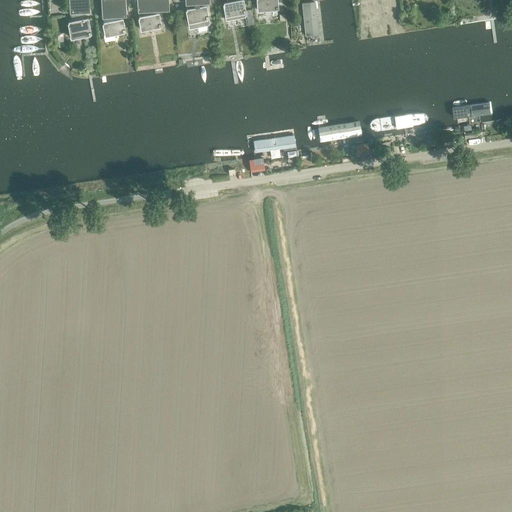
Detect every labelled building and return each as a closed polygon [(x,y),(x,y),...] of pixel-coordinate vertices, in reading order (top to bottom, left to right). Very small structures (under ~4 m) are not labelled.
[(68,0),(69,13),(70,13),(83,13),(89,12),(88,0),(68,0)] [(100,0),(101,18),(105,18),(119,17),(126,17),(124,0),(100,0)] [(136,0),(137,12),(141,12),(154,11),(169,10),(168,0),(136,0)] [(229,0),(225,0),(226,2),(223,3),(226,20),(246,16),(243,0),(239,0),(230,2),(229,0)] [(256,0),(258,10),(278,9),(277,0),(256,0)] [(202,4),(188,5),(189,9),(186,9),(189,28),(209,24),(206,6),(202,6),(202,4)] [(154,11),(141,12),(142,16),(138,17),(141,30),(161,26),(158,13),(155,14),(154,11)] [(83,13),(70,13),(71,21),(68,22),(71,38),(91,34),(88,18),(84,19),(83,13)] [(119,17),(105,18),(106,22),(103,23),(105,36),(125,32),(123,19),(119,19),(119,17)] [(357,156),(369,154),(368,147),(356,149),(357,156)]
